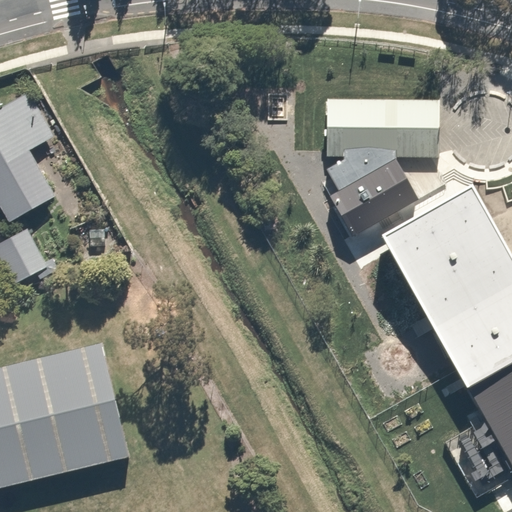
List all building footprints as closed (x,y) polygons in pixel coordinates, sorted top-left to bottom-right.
[(0,207),(6,220),(52,198),(30,153),(26,145),(52,133),(33,94),(0,110),(0,207)] [(324,101),(323,158),(436,159),(437,102),(324,101)] [(511,511),(511,254),(510,255),(495,228),(491,230),(467,189),(380,239),(511,470),(511,509),(507,511),(511,511)] [(44,270),(20,224),(0,234),(0,256),(15,285),(44,270)] [(79,357),(0,374),(0,498),(106,475),(79,357)]
